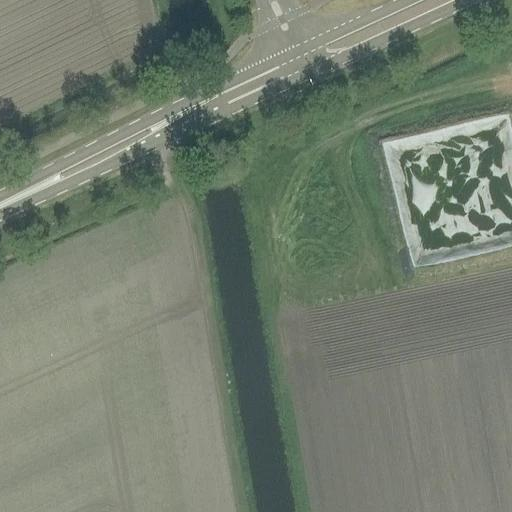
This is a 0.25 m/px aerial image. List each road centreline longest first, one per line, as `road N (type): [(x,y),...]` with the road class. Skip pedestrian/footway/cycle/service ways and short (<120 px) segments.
road 1 (secondary): [(295,60),(0,201)]
road 2 (secondary): [(434,0),(295,60)]
